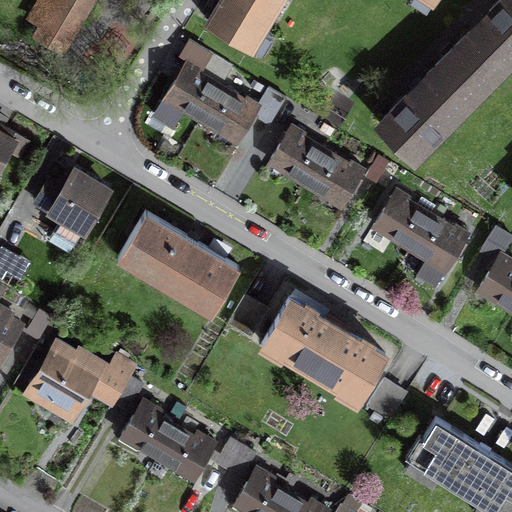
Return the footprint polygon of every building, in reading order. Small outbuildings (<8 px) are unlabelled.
[(38,0),(29,16),(43,24),(52,9),(78,24),(92,0),(38,0)] [(249,44),(276,0),(217,0),(207,18),(249,44)] [(415,154),(511,57),(511,0),(500,0),(482,18),(415,85),(380,120),(415,154)] [(174,124),(184,107),(238,139),(247,123),(253,112),(269,122),(285,95),(269,85),(259,102),(223,81),(233,64),(208,50),(199,66),(187,58),(174,79),(154,113),(174,124)] [(352,187),(363,168),(290,124),(280,141),(269,159),(342,203),(352,187)] [(0,173),(21,139),(0,126),(0,173)] [(375,180),(387,160),(376,153),(364,174),(375,180)] [(61,214),(54,228),(76,240),(106,186),(72,167),(58,191),(44,183),(35,200),(61,214)] [(456,249),(467,231),(395,188),(384,206),(374,223),(446,266),(456,249)] [(194,237),(147,208),(120,253),(209,309),(237,264),(194,237)] [(491,272),(481,287),(511,305),(511,262),(511,255),(503,250),(511,234),(497,226),(483,250),(498,259),(491,272)] [(13,253),(1,247),(0,249),(0,276),(0,277),(13,253)] [(264,341),(361,398),(387,353),(345,328),(328,318),(290,296),(264,341)] [(249,306),(237,326),(253,335),(264,315),(249,306)] [(37,339),(51,317),(38,308),(24,330),(37,339)] [(0,357),(21,323),(0,310),(0,357)] [(27,391),(75,420),(95,388),(113,399),(134,364),(111,351),(102,366),(58,339),(27,391)] [(130,375),(116,399),(128,407),(143,383),(130,375)] [(366,403),(389,417),(406,390),(383,376),(366,403)] [(198,428),(194,435),(156,413),(160,407),(142,396),(121,432),(195,476),(216,440),(198,428)] [(437,417),(411,460),(496,511),(511,511),(511,462),(484,445),(437,417)] [(241,473),(255,452),(241,444),(230,437),(217,458),(229,465),(241,473)] [(311,496),(308,502),(271,480),(274,475),(257,464),(236,500),(256,511),(325,511),(329,507),(311,496)] [(335,511),(357,511),(355,511),(341,503),(335,511)]
